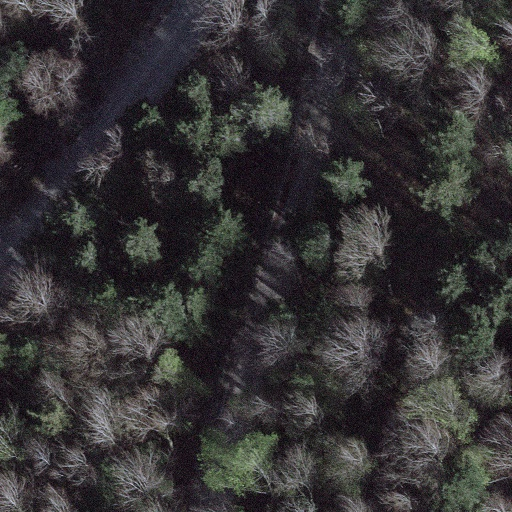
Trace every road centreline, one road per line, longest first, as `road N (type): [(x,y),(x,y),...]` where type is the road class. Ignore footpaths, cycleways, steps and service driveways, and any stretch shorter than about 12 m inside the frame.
road 1 (track): [(339,0),(299,196),(214,511)]
road 2 (track): [(0,268),(196,0)]
